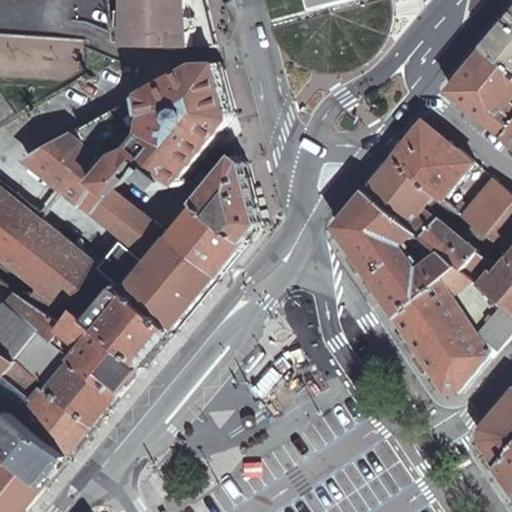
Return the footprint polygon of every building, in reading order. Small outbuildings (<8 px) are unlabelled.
[(117,0),(120,40),(142,44),(151,45),(220,47),(207,0),(117,0)] [(270,0),(275,19),(292,15),(287,0),(270,0)] [(287,0),(292,15),(347,0),(287,0)] [(511,23),(509,21),(488,45),(511,65),(511,23)] [(0,34),(0,74),(68,77),(69,37),(0,34)] [(511,65),(488,45),(452,89),(511,138),(511,136),(511,65)] [(238,119),(223,61),(203,62),(29,160),(122,235),(135,244),(154,221),(115,190),(143,154),(153,163),(174,179),(183,186),(238,119)] [(428,119),(396,157),(438,192),(445,198),(478,159),(428,119)] [(250,162),(241,156),(204,202),(252,240),(266,223),(250,162)] [(396,157),(370,189),(412,224),(427,207),(438,192),(396,157)] [(165,190),(174,179),(153,163),(144,173),(165,190)] [(465,215),(488,234),(511,203),(511,187),(497,176),(472,207),(465,215)] [(45,220),(0,182),(0,251),(13,262),(45,220)] [(412,224),(370,189),(341,225),(401,315),(463,266),(436,243),(415,258),(405,244),(422,232),(412,224)] [(461,197),(453,205),(465,215),(472,207),(467,203),(461,197)] [(204,202),(202,203),(174,237),(222,276),(252,240),(204,202)] [(511,203),(488,234),(511,253),(511,203)] [(427,207),(412,224),(422,232),(436,243),(463,266),(511,306),(511,258),(504,268),(427,207)] [(98,263),(45,220),(13,262),(44,288),(33,300),(59,316),(58,318),(70,326),(82,311),(112,276),(113,275),(98,263)] [(154,221),(135,244),(147,254),(155,261),(174,237),(164,230),(154,221)] [(135,244),(122,235),(98,263),(113,275),(112,276),(116,280),(125,269),(135,257),(136,256),(138,256),(141,257),(144,257),(147,254),(135,244)] [(125,269),(116,280),(178,330),(222,276),(174,237),(155,261),(139,280),(125,269)] [(155,261),(147,254),(144,257),(141,257),(138,256),(136,256),(135,257),(125,269),(139,280),(155,261)] [(511,306),(463,266),(401,315),(451,390),(465,391),(511,334),(511,306)] [(116,280),(112,276),(82,311),(150,364),(178,330),(116,280)] [(59,316),(33,300),(21,293),(11,302),(124,395),(150,364),(82,311),(70,326),(58,318),(59,316)] [(124,395),(11,302),(0,311),(0,340),(23,360),(22,361),(99,426),(124,395)] [(23,360),(0,340),(0,371),(5,375),(8,379),(10,376),(22,361),(23,360)] [(99,426),(22,361),(10,376),(41,401),(26,418),(74,456),(99,426)] [(41,401),(10,376),(8,379),(5,375),(0,380),(0,397),(26,418),(41,401)] [(245,409),(261,432),(284,416),(268,394),(245,409)] [(511,455),(511,395),(486,426),(485,439),(503,466),(511,455)] [(0,439),(5,444),(51,484),(74,456),(26,418),(0,397),(0,439)] [(233,420),(191,461),(215,485),(265,437),(249,420),(240,428),(233,420)] [(27,511),(51,484),(5,444),(0,450),(0,511),(27,511)] [(511,455),(503,466),(511,478),(511,479),(511,455)]
